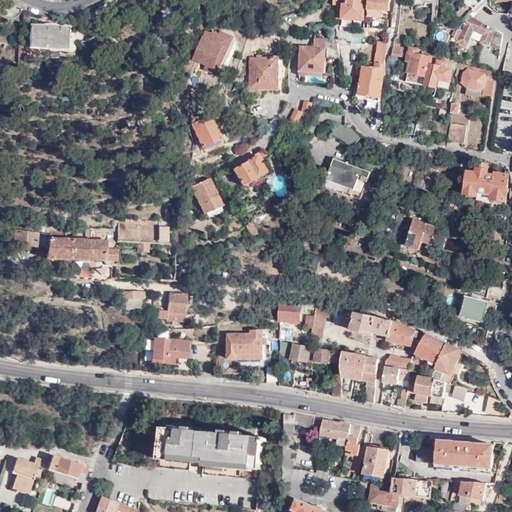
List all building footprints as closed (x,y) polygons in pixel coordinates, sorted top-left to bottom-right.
[(364,19),(364,0),(335,0),(335,4),(342,5),(341,18),(364,19)] [(367,0),(367,16),(382,16),(382,10),(389,10),(389,0),(367,0)] [(21,21),(24,10),(21,9),(19,12),(17,15),(14,17),(10,18),(21,21)] [(466,20),(463,30),(457,28),(456,31),(454,30),(452,34),(454,35),(453,37),(459,39),(458,41),(467,45),(474,29),(484,33),(481,41),(489,44),(495,29),(471,16),(466,20)] [(67,48),(68,27),(30,24),(29,46),(67,48)] [(495,29),(489,44),(502,49),(504,34),(495,29)] [(224,66),(228,54),(223,52),(227,41),(217,37),(216,39),(210,37),(209,40),(202,38),(194,60),(207,65),(209,60),(224,66)] [(300,47),(299,71),(324,72),(324,55),(341,55),(340,44),(337,42),(327,42),(327,38),(313,38),(313,47),(300,47)] [(385,62),(388,41),(377,40),(375,62),(377,62),(385,62)] [(392,51),(392,56),(405,58),(406,48),(393,47),(392,51)] [(435,52),(433,52),(428,51),(428,57),(418,55),(418,49),(410,48),(410,54),(408,54),(407,62),(411,63),(408,82),(427,86),(432,63),(433,57),(434,53),(435,52)] [(450,57),(434,53),(433,57),(439,59),(438,65),(432,63),(427,86),(448,90),(453,68),(445,66),(446,63),(449,64),(450,57)] [(279,88),(279,58),(251,58),(250,88),(279,88)] [(481,94),(492,97),(496,73),(460,61),(458,66),(466,68),(463,72),(460,82),(467,86),(465,94),(475,97),(481,94)] [(380,97),(385,62),(377,62),(376,68),(364,67),(361,85),(358,85),(357,96),(360,96),(360,94),(380,97)] [(195,85),(198,75),(191,72),(188,82),(195,85)] [(356,106),(361,111),(365,102),(359,100),(356,106)] [(313,104),(305,102),(302,113),(301,115),(309,117),(313,104)] [(290,121),(296,124),(301,115),(302,113),(296,109),(290,121)] [(202,148),(221,139),(210,116),(203,119),(202,116),(199,117),(197,113),(194,115),(194,113),(188,116),(202,148)] [(407,133),(415,135),(418,121),(410,119),(407,133)] [(418,121),(415,135),(422,137),(425,123),(418,121)] [(353,128),(350,123),(346,125),(340,123),(331,133),(342,139),(351,147),(361,136),(353,128)] [(450,123),(448,141),(464,143),(467,125),(450,123)] [(265,173),(256,156),(233,168),(241,185),(246,187),(250,185),(251,179),(265,173)] [(478,160),(459,156),(455,179),(462,180),(463,180),(464,172),(473,173),(473,170),(476,171),(478,160)] [(361,198),(371,171),(333,158),(323,185),(361,198)] [(486,175),(488,162),(478,160),(476,171),(473,170),(473,173),(464,172),(463,180),(462,180),(461,185),(463,185),(462,194),(473,196),(472,200),(488,203),(488,199),(504,201),(508,174),(495,172),(494,177),(486,175)] [(222,206),(210,178),(192,186),(204,214),(222,206)] [(175,232),(175,224),(175,221),(119,218),(118,241),(138,242),(137,251),(149,252),(150,242),(164,243),(163,253),(174,253),(175,236),(175,232)] [(423,240),(434,244),(439,229),(432,227),(433,224),(431,224),(430,226),(414,220),(405,245),(420,250),(423,240)] [(246,224),(253,237),(259,233),(252,221),(246,224)] [(14,244),(22,245),(21,248),(29,249),(29,246),(38,247),(40,232),(16,229),(14,244)] [(47,257),(117,260),(117,249),(108,248),(108,240),(77,239),(77,235),(72,235),(72,239),(49,237),(47,257)] [(433,284),(430,290),(443,293),(446,287),(433,284)] [(184,323),(187,295),(168,293),(167,311),(157,310),(157,318),(166,319),(166,321),(184,323)] [(494,316),(496,306),(465,298),(464,300),(458,299),(455,312),(461,313),(460,316),(483,321),(485,314),(494,316)] [(280,304),(281,318),(281,319),(302,321),(302,305),(280,304)] [(350,307),(315,304),(314,316),(312,328),(311,336),(323,338),(326,316),(332,316),(332,312),(350,313),(350,307)] [(416,339),(418,331),(406,328),(392,321),(371,316),(371,314),(364,312),(364,314),(355,312),(351,330),(372,335),(373,333),(389,337),(389,340),(411,346),(413,339),(416,339)] [(312,328),(314,316),(307,315),(305,327),(312,328)] [(488,330),(485,345),(493,347),(496,332),(488,330)] [(263,343),(263,331),(251,331),(251,335),(228,334),(228,359),(262,359),(262,354),(265,354),(265,343),(263,343)] [(430,377),(433,378),(448,344),(427,333),(415,354),(434,364),(429,373),(430,377)] [(187,358),(189,341),(155,337),(152,362),(174,364),(175,357),(187,358)] [(281,341),(280,356),(292,357),(292,359),(307,362),(306,369),(314,370),(314,361),(313,360),(314,346),(281,341)] [(433,378),(432,379),(442,382),(445,372),(449,374),(450,372),(451,372),(453,366),(453,365),(458,350),(448,344),(433,378)] [(314,361),(331,364),(331,361),(332,350),(314,346),(313,360),(314,361)] [(332,350),(331,361),(344,364),(344,353),(332,350)] [(344,364),(343,372),(343,376),(376,382),(379,360),(363,357),(344,353),(344,364)] [(387,355),(386,366),(398,367),(398,366),(411,367),(412,362),(412,357),(409,357),(409,358),(403,357),(403,359),(387,355)] [(278,380),(277,366),(267,366),(267,380),(278,380)] [(386,368),(384,382),(398,383),(398,378),(409,379),(410,375),(411,369),(400,368),(399,369),(386,368)] [(334,371),(333,395),(342,397),(343,376),(343,372),(334,371)] [(410,375),(409,379),(408,385),(408,391),(417,393),(415,400),(426,403),(428,396),(444,399),(448,383),(442,382),(432,379),(410,375)] [(367,384),(365,401),(374,403),(376,386),(367,384)] [(466,400),(469,390),(458,387),(455,397),(466,400)] [(490,397),(486,416),(498,417),(501,401),(490,397)] [(314,426),(316,416),(294,412),(294,413),(285,412),(284,435),(294,435),(294,422),(314,426)] [(357,445),(362,425),(341,421),(340,424),(325,420),(320,442),(348,447),(347,451),(356,453),(356,457),(354,457),(352,469),(359,470),(361,459),(362,453),(360,452),(361,445),(357,445)] [(263,438),(263,437),(163,427),(158,467),(190,470),(191,461),(205,462),(204,474),(260,479),(264,441),(266,442),(266,438),(263,438)] [(492,472),(495,445),(439,439),(439,447),(418,446),(417,461),(436,462),(436,465),(492,472)] [(282,466),(292,468),(293,443),(284,443),(282,466)] [(389,451),(364,445),(362,453),(361,459),(367,460),(364,473),(385,478),(389,451)] [(86,474),(89,466),(52,454),(50,462),(47,470),(76,478),(78,472),(86,474)] [(403,456),(398,455),(395,476),(415,477),(414,472),(400,462),(403,456)] [(39,467),(47,470),(50,462),(36,458),(34,464),(17,459),(14,469),(19,470),(17,475),(14,483),(31,489),(39,467)] [(432,480),(395,478),(394,488),(393,493),(400,493),(431,496),(432,480)] [(483,499),(486,482),(463,480),(460,494),(483,499)] [(30,493),(31,489),(14,483),(13,488),(30,493)] [(397,506),(398,504),(400,493),(393,493),(394,488),(391,489),(374,486),(370,500),(378,502),(377,507),(388,509),(389,504),(397,506)] [(142,511),(143,511),(104,497),(98,511),(117,511),(118,510),(122,511),(142,511)] [(328,511),(297,499),(293,509),(298,511),(328,511)] [(463,511),(464,511),(467,504),(454,501),(452,510),(463,511)]
